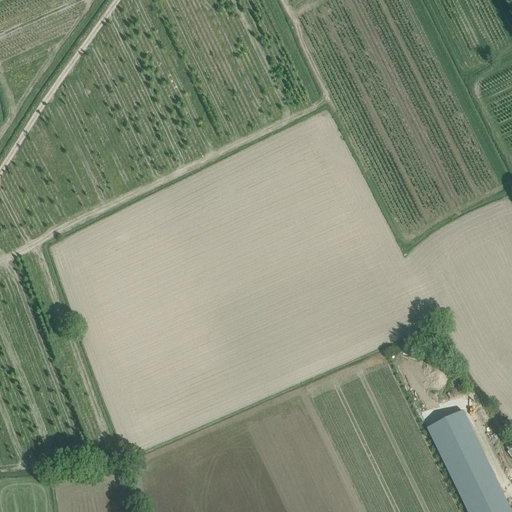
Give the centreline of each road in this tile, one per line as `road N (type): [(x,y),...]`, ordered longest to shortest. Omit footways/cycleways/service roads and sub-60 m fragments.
road 1 (track): [(0,260),(314,107),(328,94),(299,31),(299,12)]
road 2 (track): [(509,185),(401,242),(328,94)]
road 3 (track): [(116,0),(0,172)]
